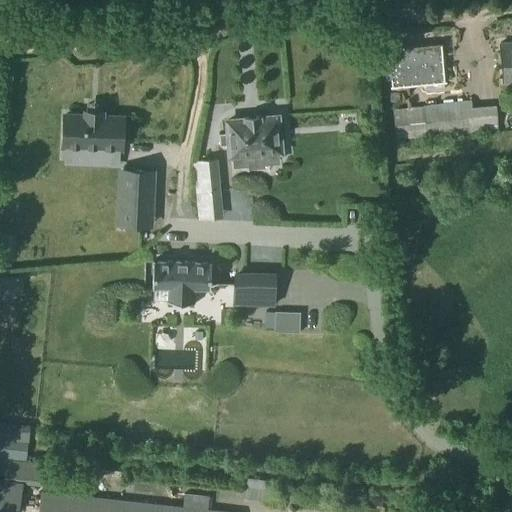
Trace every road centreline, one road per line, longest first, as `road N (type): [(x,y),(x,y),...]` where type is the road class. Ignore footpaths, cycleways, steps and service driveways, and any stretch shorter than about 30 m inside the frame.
road 1 (residential): [(197,33),(200,78),(182,173),(182,231),(369,241),(384,378),(398,410),(433,446),(511,472)]
road 2 (residential): [(197,33),(511,9)]
road 3 (residential): [(0,48),(197,33)]
